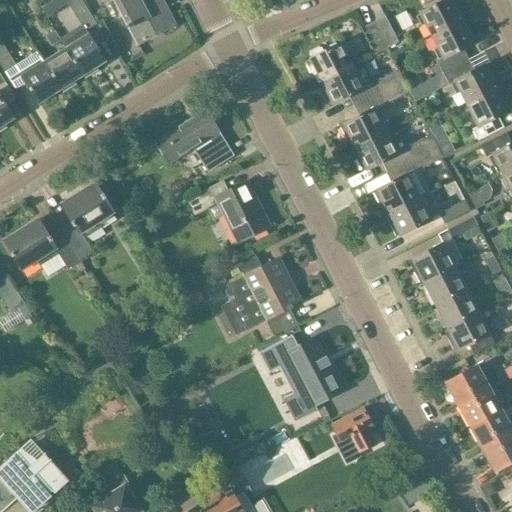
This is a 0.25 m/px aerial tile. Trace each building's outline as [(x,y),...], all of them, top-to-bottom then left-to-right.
[(96,25),(80,0),(72,0),(67,4),(85,32),(96,25)] [(158,0),(113,0),(137,44),(172,26),(158,0)] [(454,0),(447,0),(418,15),(430,38),(465,20),(454,0)] [(384,16),(373,22),(386,48),(398,42),(384,16)] [(465,20),(430,38),(441,60),(435,63),(441,74),(468,61),(462,50),(477,43),(465,20)] [(375,54),(386,48),(373,22),(362,28),(375,54)] [(51,47),(60,41),(54,32),(46,37),(51,47)] [(103,62),(86,36),(64,50),(81,77),(103,62)] [(37,53),(36,54),(15,66),(1,44),(0,45),(0,66),(8,80),(14,90),(24,84),(37,104),(59,91),(42,64),(43,63),(37,53)] [(305,63),(301,65),(307,77),(311,74),(316,85),(352,67),(339,44),(317,55),(315,51),(303,57),(306,61),(304,62),(305,63)] [(42,64),(59,91),(81,77),(64,50),(43,63),(42,64)] [(500,87),(488,63),(473,71),(468,61),(441,74),(447,86),(453,83),(464,105),(500,87)] [(363,91),(352,67),(316,85),(328,109),(363,91)] [(398,70),(372,83),(378,94),(404,81),(398,70)] [(0,128),(13,120),(4,106),(14,100),(0,76),(0,128)] [(378,94),(384,106),(410,92),(404,81),(378,94)] [(476,143),(503,129),(497,117),(511,110),(500,87),(464,105),(476,128),(470,131),(476,143)] [(373,109),(338,127),(350,150),(385,132),(373,109)] [(207,173),(233,156),(213,124),(215,123),(209,114),(207,115),(206,113),(157,146),(155,148),(160,156),(162,155),(166,163),(190,146),(207,173)] [(397,156),(392,146),(385,132),(350,150),(362,174),(397,156)] [(490,157),(491,159),(502,178),(511,172),(511,144),(511,145),(505,134),(478,148),(484,160),(490,157)] [(431,136),(406,148),(411,160),(429,151),(436,147),(431,136)] [(436,147),(429,151),(411,160),(417,171),(442,159),(436,147)] [(511,172),(502,178),(511,197),(511,172)] [(406,174),(371,192),(383,215),(418,197),(406,174)] [(268,228),(246,184),(228,193),(221,182),(184,200),(192,216),(216,204),(236,244),(268,228)] [(72,223),(61,231),(80,261),(92,253),(83,239),(100,228),(97,223),(112,214),(94,185),(61,206),(72,223)] [(484,207),(475,191),(467,195),(476,211),(484,207)] [(395,238),(430,220),(418,197),(383,215),(395,238)] [(469,211),(463,201),(438,214),(443,225),(469,211)] [(488,235),(496,231),(487,213),(479,217),(488,235)] [(478,229),(472,217),(446,230),(452,242),(478,229)] [(67,269),(80,261),(61,231),(48,239),(37,221),(4,242),(10,253),(8,254),(20,272),(36,262),(47,278),(65,266),(67,269)] [(499,236),(491,240),(498,255),(506,251),(499,236)] [(442,245),(408,262),(420,285),(454,267),(442,245)] [(484,261),(491,276),(499,271),(492,257),(484,261)] [(234,299),(220,306),(235,335),(264,320),(273,335),(296,323),(288,308),(300,301),(277,258),(261,267),(256,258),(239,267),(244,276),(227,285),(234,299)] [(454,267),(420,285),(431,307),(465,290),(454,267)] [(496,284),(503,298),(511,294),(504,280),(496,284)] [(477,312),(465,290),(431,307),(443,330),(477,312)] [(0,319),(0,323),(6,333),(31,317),(23,304),(0,319)] [(443,330),(454,352),(468,345),(473,355),(493,344),(488,335),(477,312),(443,330)] [(298,347),(292,336),(258,353),(269,374),(279,368),(293,395),(304,389),(316,411),(317,410),(315,406),(341,391),(314,339),(298,347)] [(475,368),(445,385),(457,406),(491,387),(487,380),(483,382),(475,368)] [(496,395),(491,387),(457,406),(469,428),(499,411),(492,397),(496,395)] [(369,429),(373,427),(363,408),(330,425),(339,442),(350,436),(359,453),(376,444),(369,429)] [(499,411),(469,428),(481,449),(511,431),(511,424),(511,423),(507,425),(499,411)] [(493,471),(511,460),(511,431),(481,449),(493,471)] [(20,448),(0,466),(0,482),(26,511),(33,511),(67,481),(42,454),(35,461),(33,458),(30,456),(25,453),(22,451),(20,448)] [(215,482),(222,496),(198,510),(196,507),(187,511),(239,511),(241,511),(232,494),(245,486),(236,470),(215,482)] [(137,511),(140,510),(132,499),(135,497),(119,472),(98,486),(106,497),(91,507),(94,511),(137,511)]
